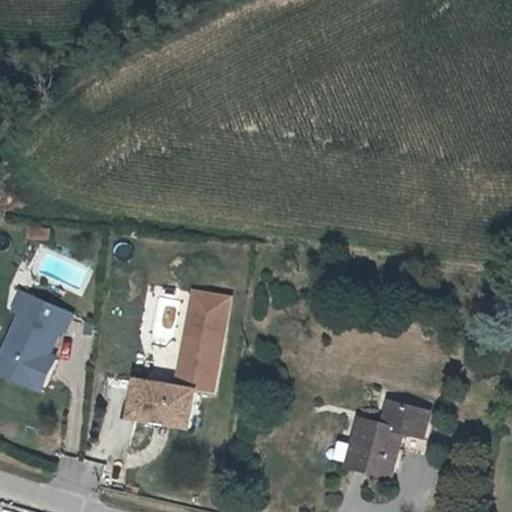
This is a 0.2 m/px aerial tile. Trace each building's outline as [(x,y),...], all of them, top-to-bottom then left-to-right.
[(11,311),(16,313),(0,351),(0,374),(43,392),(57,359),(49,356),(59,332),(66,335),(74,314),(19,291),(11,311)] [(191,293),(181,292),(169,385),(184,349),(191,293)] [(184,349),(169,385),(190,389),(190,391),(206,394),(218,296),(191,293),(184,349)] [(125,418),(149,421),(150,416),(162,418),(161,423),(186,427),(190,391),(190,389),(169,385),(131,379),(125,418)] [(392,413),(386,437),(363,431),(349,476),(392,489),(404,446),(424,452),(433,425),(392,413)] [(160,428),(161,423),(162,418),(150,416),(149,421),(148,426),(160,428)]
